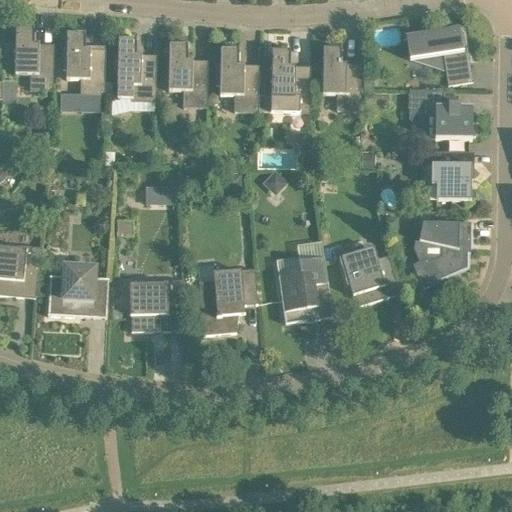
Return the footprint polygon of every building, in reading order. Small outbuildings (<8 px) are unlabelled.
[(29,94),(53,95),(54,48),(34,47),(34,30),(33,30),(33,32),(16,31),(15,47),(10,47),(10,67),(15,67),(15,78),(29,78),(29,94)] [(410,63),(411,63),(445,75),(448,89),(472,85),(464,32),(407,40),(410,63)] [(61,52),(61,72),(66,73),(66,83),(80,83),(80,99),(104,100),(105,53),(85,52),(85,35),(84,35),(84,37),(67,36),(67,52),(61,52)] [(131,105),(155,106),(157,59),(136,58),(136,41),(135,41),(135,42),(118,42),(118,58),(113,58),(112,78),(117,78),(117,102),(131,102),(131,105)] [(182,111),(206,111),(208,64),(187,64),(187,47),(186,47),(186,48),(169,48),(169,63),(164,63),(163,84),(169,84),(168,94),(183,94),(182,111)] [(336,114),(360,115),(362,68),(341,67),(341,50),(340,50),(340,52),(323,51),(323,67),(318,67),(317,87),(322,88),(322,98),(337,98),(336,114)] [(234,115),(258,116),(259,69),(238,68),(239,51),(238,51),(237,53),(221,52),(220,68),(215,68),(215,88),(220,88),(220,99),(234,99),(234,115)] [(271,116),(285,116),(309,117),(310,70),(290,69),(290,52),(289,52),(289,54),(272,53),(272,69),(266,69),(266,89),(271,90),(271,116)] [(375,92),(375,82),(365,82),(365,92),(375,92)] [(459,107),(443,107),(443,95),(409,95),(409,119),(435,119),(434,143),(472,144),(472,110),(459,110),(459,107)] [(375,108),(375,98),(365,98),(365,108),(375,108)] [(309,136),(295,135),(294,156),(297,156),(297,173),(308,173),(309,136)] [(114,155),(105,155),(104,169),(114,169),(114,155)] [(431,168),(431,189),(436,189),(436,203),(471,204),(471,182),(473,182),(474,156),(426,155),(426,168),(431,168)] [(325,172),(325,156),(310,156),(310,171),(325,172)] [(38,167),(49,167),(49,159),(38,159),(38,167)] [(252,168),(254,165),(254,162),(251,159),(248,159),(245,162),(245,166),(248,168),(252,168)] [(363,159),(363,170),(374,170),(374,159),(363,159)] [(285,187),(275,177),(265,187),(275,197),(285,187)] [(241,194),(240,179),(226,181),(227,195),(241,194)] [(173,190),(156,190),(156,202),(173,203),(173,190)] [(400,232),(400,219),(387,219),(387,232),(400,232)] [(116,223),(116,239),(132,240),(132,224),(116,223)] [(470,226),(445,225),(445,227),(423,227),(419,245),(441,250),(441,259),(428,265),(427,262),(413,268),(423,292),(441,285),(440,282),(467,271),(467,256),(470,256),(470,226)] [(0,298),(35,302),(40,251),(7,248),(6,251),(0,250),(0,298)] [(347,287),(351,286),(358,310),(401,298),(389,259),(377,263),(373,251),(361,255),(360,253),(339,259),(347,287)] [(333,321),(324,261),(299,265),(301,277),(278,280),(285,328),(333,321)] [(107,322),(109,283),(95,282),(96,270),(64,269),(63,281),(49,280),(47,319),(107,322)] [(218,276),(218,284),(198,286),(203,339),(236,336),(238,319),(245,318),(244,309),(257,308),(254,273),(218,276)] [(183,335),(181,283),(148,284),(148,288),(130,288),(131,336),(183,335)]
